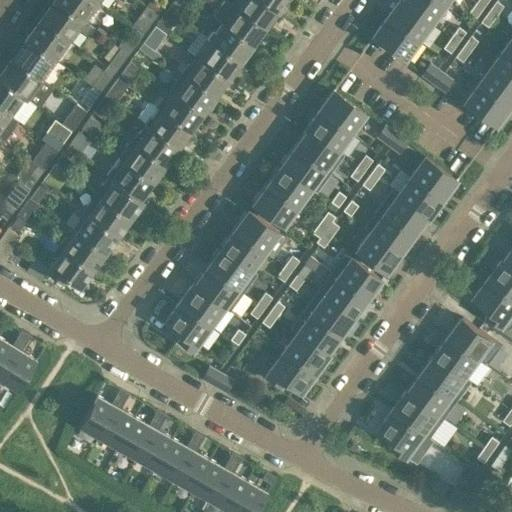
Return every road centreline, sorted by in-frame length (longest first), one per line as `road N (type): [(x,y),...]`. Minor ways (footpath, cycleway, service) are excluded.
road 1 (residential): [(97,345),(350,0)]
road 2 (residential): [(300,459),(511,169)]
road 3 (residential): [(300,459),(97,345)]
road 4 (residential): [(412,511),(300,459)]
